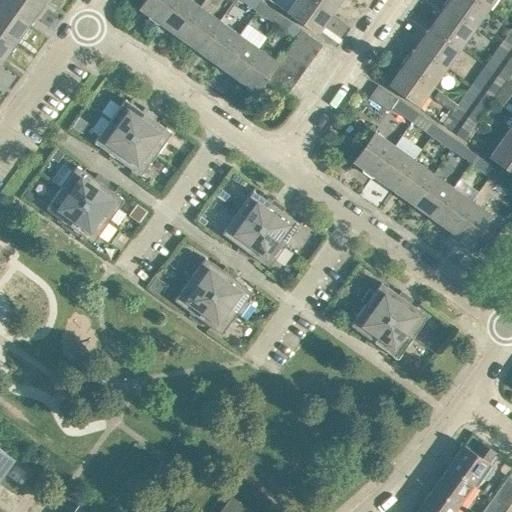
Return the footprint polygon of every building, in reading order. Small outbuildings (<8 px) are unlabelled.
[(0,0),(0,4),(28,25),(42,5),(35,0),(0,0)] [(157,24),(159,22),(174,0),(144,0),(139,8),(149,15),(148,17),(157,24)] [(178,36),(199,6),(190,0),(174,0),(159,22),(178,36)] [(262,2),(259,0),(241,0),(256,10),(262,2)] [(317,34),(331,14),(311,0),(295,0),(287,13),(317,34)] [(343,0),(311,0),(331,14),(338,4),(340,5),(343,0)] [(489,8),(477,0),(446,0),(443,5),(445,6),(475,27),(489,8)] [(282,16),(262,2),(256,10),(276,24),(282,16)] [(0,34),(14,44),(28,25),(0,4),(0,34)] [(198,50),(219,21),(199,6),(178,36),(198,50)] [(475,27),(445,6),(431,26),(461,47),(475,27)] [(301,30),(282,16),(276,24),(296,38),(301,30)] [(217,64),(239,35),(219,21),(198,50),(217,64)] [(461,47),(431,26),(417,46),(447,67),(461,47)] [(508,51),(511,44),(511,27),(499,45),(508,51)] [(322,45),(301,30),(296,38),(294,40),(315,55),(322,45)] [(0,63),(14,44),(0,34),(0,63)] [(237,78),(258,49),(239,35),(217,64),(237,78)] [(315,55),(294,40),(287,50),(308,65),(315,55)] [(494,71),(508,51),(499,45),(485,65),(494,71)] [(447,67),(417,46),(410,55),(408,54),(401,63),(403,65),(433,86),(447,67)] [(265,80),(273,70),(278,63),(258,49),(237,78),(247,85),(245,87),(255,94),(256,92),(257,92),(265,80)] [(308,65),(287,50),(280,60),(301,75),(308,65)] [(507,80),(511,72),(511,55),(499,74),(507,80)] [(301,75),(280,60),(278,63),(273,70),(293,85),(301,75)] [(433,86),(403,65),(388,85),(418,106),(433,86)] [(479,90),(494,71),(485,65),(471,84),(479,90)] [(293,85),(273,70),(265,80),(286,95),(293,85)] [(493,99),(507,80),(499,74),(485,93),(493,99)] [(466,109),(479,90),(471,84),(457,103),(466,109)] [(417,112),(397,98),(378,85),(369,97),(388,111),(391,107),(411,121),(417,112)] [(451,130),(466,109),(457,103),(456,105),(438,92),(433,98),(452,112),(443,124),(451,130)] [(479,119),(493,99),(485,93),(471,113),(479,119)] [(132,137),(151,111),(145,107),(142,111),(130,102),(130,103),(125,99),(121,104),(109,120),(132,137)] [(154,119),(157,116),(151,111),(132,137),(156,153),(167,138),(167,137),(171,132),(166,128),(154,119)] [(436,127),(417,112),(411,121),(431,135),(436,127)] [(464,139),(479,119),(471,113),(456,133),(464,139)] [(114,162),(132,137),(109,120),(98,136),(94,142),(99,146),(111,154),(108,158),(114,162)] [(456,141),(436,127),(431,135),(450,149),(456,141)] [(372,175),(393,145),(374,131),(352,161),(363,168),(362,170),(371,177),(372,175)] [(511,142),(504,136),(489,157),(511,173),(511,142)] [(144,170),(156,153),(132,137),(114,162),(120,167),(123,163),(135,171),(140,175),(144,170)] [(476,155),(456,141),(450,149),(470,163),(476,155)] [(392,189),(413,159),(393,145),(372,175),(392,189)] [(496,169),(476,155),(470,163),(490,177),(496,169)] [(412,203),(433,173),(413,159),(392,189),(412,203)] [(85,204),(103,178),(97,174),(94,178),(82,169),(82,170),(77,166),(73,171),(72,173),(67,169),(56,183),(61,187),(85,204)] [(511,187),(511,180),(496,169),(490,177),(509,191),(511,187)] [(431,217),(452,187),(433,173),(412,203),(431,217)] [(106,186),(109,183),(103,178),(85,204),(108,220),(120,205),(119,204),(123,199),(118,195),(106,186)] [(66,229),(85,204),(61,187),(50,203),(46,209),(51,212),(51,213),(63,221),(61,225),(66,229)] [(451,231),(472,202),(452,187),(431,217),(451,231)] [(260,228),(279,203),(273,199),(270,203),(258,194),(253,190),(249,196),(237,212),(260,228)] [(492,216),(472,202),(451,231),(460,238),(459,240),(469,247),(470,245),(471,245),(492,216)] [(282,211),(285,207),(279,203),(260,228),(284,245),(295,229),(299,224),(294,220),(282,211)] [(97,237),(108,220),(85,204),(66,229),(72,233),(75,230),(87,238),(93,242),(96,237),(97,237)] [(136,204),(128,215),(138,222),(147,211),(136,204)] [(242,254),(260,228),(237,212),(226,228),(222,233),(227,237),(227,238),(239,246),(236,250),(242,254)] [(272,261),(284,245),(260,228),(242,254),(248,258),(251,255),(263,263),(268,267),(272,261)] [(213,295),(231,270),(225,266),(222,269),(210,261),(205,257),(201,263),(189,279),(213,295)] [(234,278),(237,274),(231,270),(213,295),(236,312),(240,315),(249,303),(245,300),(248,296),(247,296),(251,290),(246,287),(246,286),(234,278)] [(194,321),(213,295),(189,279),(178,295),(174,300),(179,304),(191,313),(188,316),(194,321)] [(388,320),(407,295),(401,290),(398,294),(386,286),(381,282),(377,287),(374,291),(369,288),(361,300),(365,303),(388,320)] [(225,328),(236,312),(213,295),(194,321),(200,325),(203,321),(215,330),(221,334),(224,328),(225,328)] [(410,303),(413,299),(407,295),(388,320),(412,337),(423,321),(427,315),(422,311),(410,303)] [(370,345),(388,320),(365,303),(354,319),(354,320),(350,325),(355,329),(367,338),(364,341),(370,345)] [(400,353),(412,337),(388,320),(370,345),(376,350),(379,346),(391,355),(391,354),(396,358),(400,353)] [(463,445),(447,467),(472,485),(495,452),(482,442),(474,452),(463,445)] [(0,477),(13,459),(0,450),(0,477)] [(472,485),(447,467),(432,488),(457,506),(472,485)] [(509,505),(511,501),(511,479),(508,476),(492,498),(499,503),(509,505)] [(452,511),(457,506),(432,488),(417,510),(419,511),(452,511)] [(253,511),(231,496),(222,508),(219,511),(253,511)] [(496,511),(499,503),(492,498),(481,511),(496,511)]
